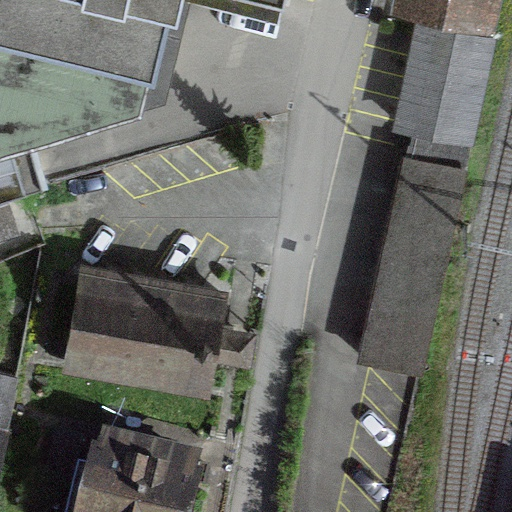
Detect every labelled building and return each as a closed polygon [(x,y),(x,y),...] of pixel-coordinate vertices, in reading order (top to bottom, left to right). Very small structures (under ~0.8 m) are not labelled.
[(142,122),(173,0),(0,0),(0,162),(3,162),(142,122)] [(488,48),(416,32),(391,150),(407,153),(463,165),(488,48)] [(463,165),(407,153),(361,367),(417,379),(463,165)] [(0,248),(29,239),(3,162),(0,162),(0,248)] [(228,295),(89,273),(72,377),(212,398),(218,364),(249,369),(254,338),(222,333),(228,295)] [(0,511),(1,511),(22,416),(0,411),(0,511)] [(90,445),(51,436),(49,444),(37,493),(77,502),(90,445)] [(204,511),(215,468),(111,445),(96,511),(204,511)]
